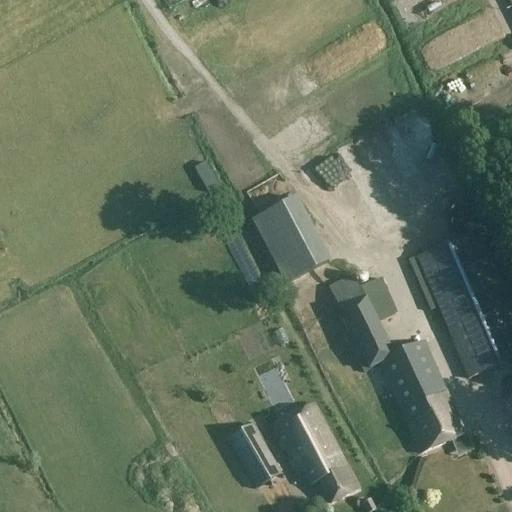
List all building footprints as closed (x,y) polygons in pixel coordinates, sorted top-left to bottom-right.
[(361,168),(372,164),(362,139),(351,143),(361,168)] [(219,189),(204,163),(193,169),(208,196),(219,189)] [(285,287),(328,264),(294,199),(251,222),(285,287)] [(416,260),(449,337),(468,381),(475,377),(511,361),(511,314),(477,234),(416,260)] [(365,301),(352,278),(327,291),(351,343),(347,345),(363,374),(378,367),(421,456),(464,437),(424,343),(394,358),(376,324),(395,316),(385,292),(365,301)] [(330,505),(357,491),(313,406),(270,428),(296,478),(302,475),(309,488),(318,484),(321,488),(330,505)] [(226,441),(255,490),(281,475),(252,425),(226,441)]
